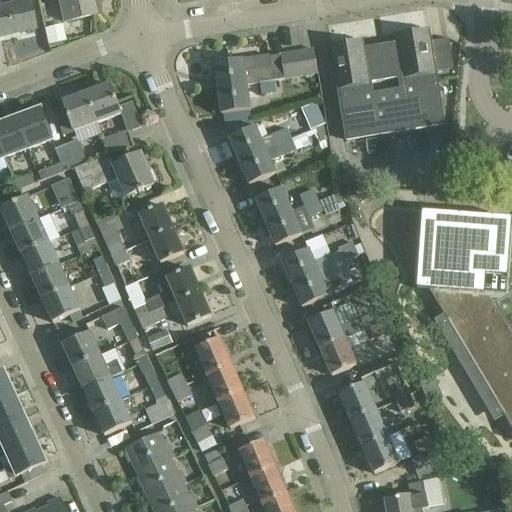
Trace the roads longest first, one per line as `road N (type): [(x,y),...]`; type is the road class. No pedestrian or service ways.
road 1 (unclassified): [(341,511),(139,36)]
road 2 (residential): [(101,511),(0,287)]
road 3 (residential): [(310,8),(139,36)]
road 4 (residential): [(139,36),(0,84)]
